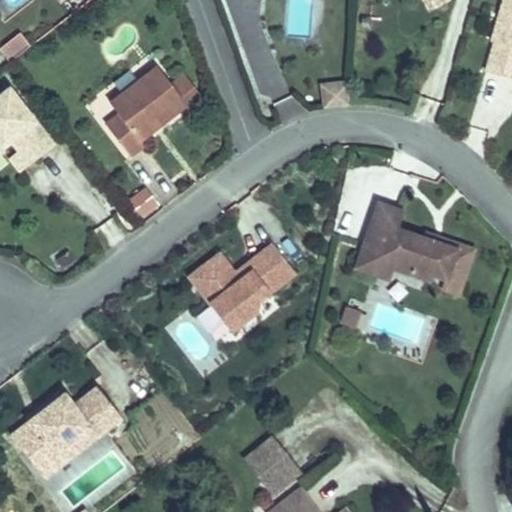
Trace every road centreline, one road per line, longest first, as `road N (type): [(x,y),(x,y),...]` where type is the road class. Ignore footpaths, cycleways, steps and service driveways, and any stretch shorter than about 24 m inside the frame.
road 1 (residential): [(257,158),(83,292),(0,311)]
road 2 (residential): [(511,212),(441,147),(364,131),(295,142),(257,158)]
road 3 (residential): [(203,0),(257,158)]
road 4 (residential): [(484,511),(481,454),(504,370)]
